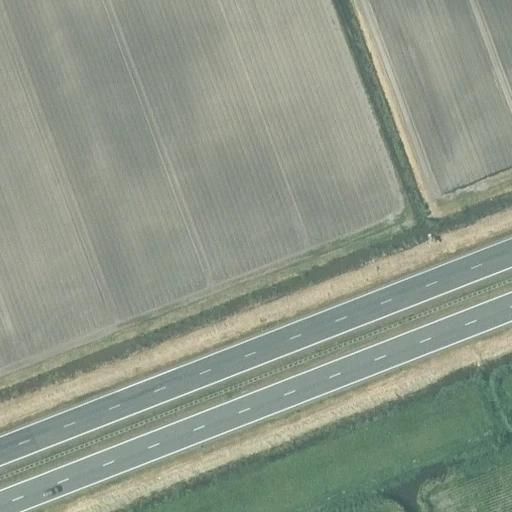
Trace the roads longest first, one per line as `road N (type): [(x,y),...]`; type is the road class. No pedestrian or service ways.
road 1 (trunk): [(511,254),(0,453)]
road 2 (trunk): [(0,507),(511,308)]
